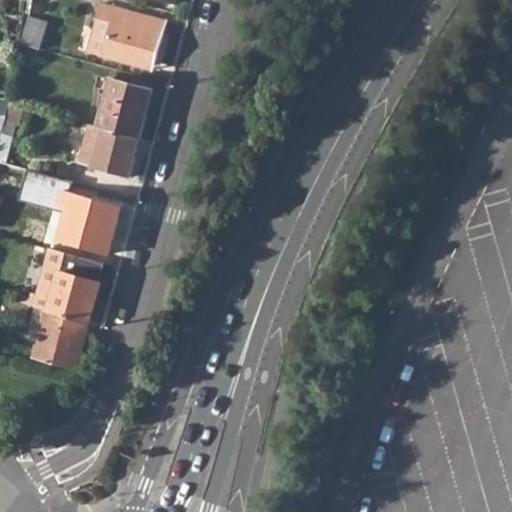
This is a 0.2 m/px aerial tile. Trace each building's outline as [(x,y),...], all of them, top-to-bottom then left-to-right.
[(101,14),(104,14),(109,16),(111,3),(105,1),(101,14)] [(168,18),(111,3),(109,16),(113,17),(104,52),(154,66),(168,18)] [(95,50),(104,52),(113,17),(109,16),(104,14),(95,50)] [(42,49),(50,21),(30,16),(22,44),(42,49)] [(104,126),(140,135),(154,87),(111,75),(98,124),(104,126)] [(9,98),(0,96),(0,111),(6,113),(9,100),(9,98)] [(6,113),(4,118),(17,121),(22,103),(9,100),(6,113)] [(93,164),(130,174),(140,135),(104,126),(93,164)] [(0,180),(27,188),(33,169),(0,159),(0,180)] [(60,239),(107,253),(121,204),(65,188),(61,203),(69,205),(60,239)] [(49,309),(89,320),(100,280),(61,269),(62,265),(45,260),(37,291),(31,289),(28,303),(45,308),(49,309)] [(33,356),(76,368),(89,320),(49,309),(45,308),(33,356)]
